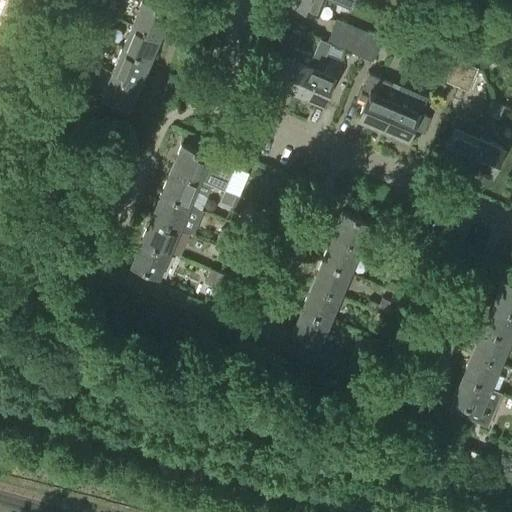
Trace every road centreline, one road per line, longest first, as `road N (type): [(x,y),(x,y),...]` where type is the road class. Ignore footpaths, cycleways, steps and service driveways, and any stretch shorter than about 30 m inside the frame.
road 1 (residential): [(511,227),(222,103),(243,0)]
road 2 (unknown): [(0,406),(365,511)]
